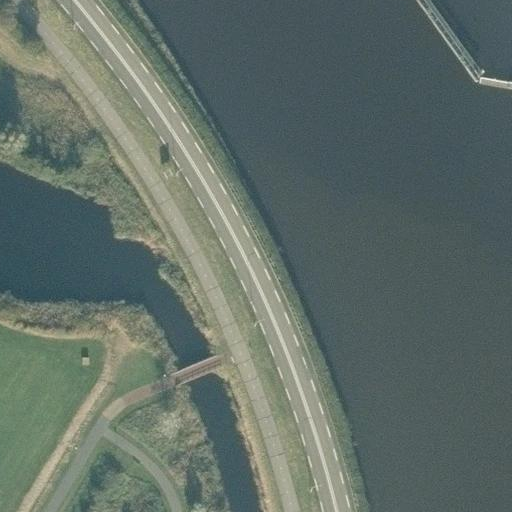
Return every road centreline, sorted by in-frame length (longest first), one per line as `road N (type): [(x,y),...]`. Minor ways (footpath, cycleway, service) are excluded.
road 1 (primary): [(338,511),(302,394),(241,249),(131,72),(73,0)]
road 2 (track): [(0,68),(50,111),(128,145)]
